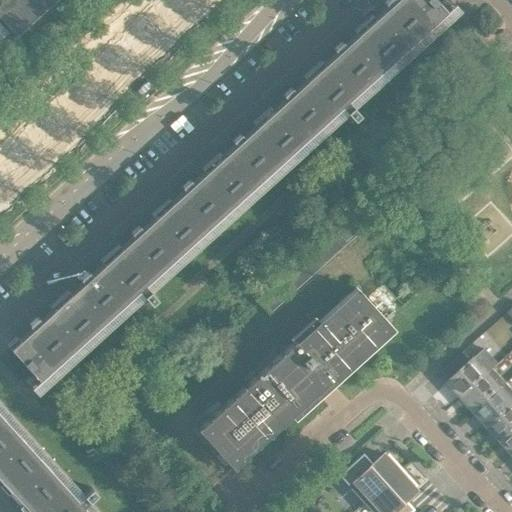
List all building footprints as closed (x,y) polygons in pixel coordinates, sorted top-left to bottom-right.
[(0,0),(0,19),(16,36),(16,35),(55,0),(0,0)] [(386,6),(365,25),(398,62),(458,8),(449,0),(439,0),(437,2),(435,0),(381,0),(383,2),(386,6)] [(351,106),(398,62),(365,25),(343,44),(340,41),(337,38),(330,45),(332,48),(335,52),(314,71),(355,117),(358,114),(351,106)] [(352,119),(355,117),(314,71),(293,90),(289,87),(286,84),(279,91),(282,94),(281,94),(284,98),(263,117),(297,154),(345,111),(352,119)] [(212,163),(246,200),(297,154),(263,117),(242,136),(239,132),(238,133),(235,130),(228,137),(231,140),(230,140),(234,144),(212,163)] [(196,246),(246,200),(212,163),(191,182),(188,178),(187,179),(185,176),(178,183),(180,185),(180,186),(183,190),(162,209),(196,246)] [(148,289),(196,246),(162,209),(141,228),(137,224),(137,225),(134,222),(127,228),(130,231),(129,232),(132,236),(111,255),(153,300),(155,298),(148,289)] [(354,213),(334,231),(343,242),(363,225),(364,226),(365,225),(354,213)] [(334,231),(290,272),(300,282),(343,242),(334,231)] [(82,281),(60,301),(94,338),(142,295),(149,303),(153,300),(111,255),(90,274),(87,270),(86,271),(83,268),(76,274),(79,277),(78,278),(82,281)] [(270,312),(268,310),(300,282),(290,272),(258,301),(269,313),(270,312)] [(195,427),(231,467),(232,467),(234,465),(233,464),(243,456),(244,457),(246,455),(245,454),(255,445),(255,446),(258,444),(257,443),(267,434),(267,435),(270,433),(269,432),(278,423),(279,424),(281,422),(281,421),(289,414),(293,419),(319,395),(320,395),(331,385),(332,384),(393,329),(355,287),(294,341),(292,339),(290,341),(291,342),(281,350),(280,349),(278,352),(279,353),(269,361),(268,360),(266,362),(267,363),(257,372),(256,371),(254,373),(255,374),(246,383),(245,382),(242,384),(243,385),(234,393),(233,392),(231,394),(231,395),(222,404),(221,403),(219,405),(220,406),(210,415),(209,414),(207,416),(208,417),(198,426),(197,425),(195,427)] [(94,338),(60,301),(39,320),(36,316),(35,317),(33,314),(26,320),(28,323),(28,324),(31,327),(9,347),(30,371),(22,378),(30,386),(29,386),(35,392),(94,338)] [(460,396),(488,371),(474,356),(446,381),(447,382),(446,384),(450,388),(451,387),(460,396)] [(492,367),(488,371),(460,396),(460,397),(459,398),(463,403),(464,401),(473,411),(501,385),(505,381),(492,367)] [(486,425),(511,401),(511,397),(501,385),(473,411),(474,411),(472,413),(476,417),(477,416),(486,425)] [(511,428),(511,401),(486,425),(487,426),(485,427),(489,432),(491,430),(499,440),(511,428)] [(0,479),(1,480),(38,447),(0,404),(0,479)] [(511,428),(499,440),(500,441),(498,442),(502,446),(504,445),(511,453),(511,428)] [(25,511),(28,510),(29,511),(68,511),(93,490),(90,487),(82,495),(38,447),(1,480),(20,502),(17,505),(14,508),(17,511),(25,511)] [(339,475),(364,502),(401,469),(387,454),(385,456),(382,453),(368,466),(359,456),(339,475)] [(415,484),(401,469),(364,502),(372,511),(409,511),(401,502),(415,490),(412,487),(415,484)] [(93,490),(68,511),(97,511),(87,501),(96,493),(93,490)]
